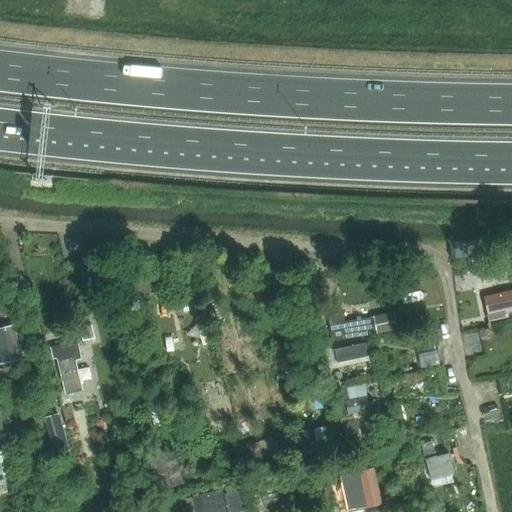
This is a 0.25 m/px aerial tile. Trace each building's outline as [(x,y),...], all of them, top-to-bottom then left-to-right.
[(483,240),(450,242),(451,258),(484,256),(483,240)] [(153,271),(131,276),(135,293),(157,288),(153,271)] [(507,313),(511,311),(511,290),(485,297),(484,297),(487,314),(489,314),(490,321),(491,321),(506,318),(506,313),(507,313)] [(345,311),(330,313),(333,340),(334,340),(349,337),(349,338),(379,333),(379,332),(399,328),(396,310),(375,315),(347,320),(345,311)] [(15,323),(0,327),(0,361),(1,364),(24,359),(21,347),(15,323)] [(92,324),(82,327),(85,339),(95,337),(92,324)] [(295,343),(317,340),(316,333),(294,336),(295,343)] [(80,339),(51,346),(54,359),(60,357),(69,394),(86,390),(78,358),(84,357),(80,339)] [(365,344),(336,350),(339,366),(369,360),(368,356),(365,344)] [(369,410),(367,397),(364,384),(348,388),(347,384),(346,384),(344,385),(336,386),(349,446),(350,446),(361,443),(354,413),(355,413),(369,410)] [(59,413),(44,418),(53,456),(69,452),(59,413)] [(336,424),(316,427),(321,452),(340,448),(336,424)] [(246,445),(249,453),(248,454),(253,470),(254,470),(283,460),(277,444),(276,444),(274,436),(247,445),(246,445)] [(174,452),(168,453),(166,445),(146,451),(149,459),(159,491),(160,491),(184,483),(174,452)] [(436,445),(426,447),(435,480),(453,475),(456,471),(457,468),(453,455),(443,457),(436,445)] [(382,505),(374,468),(341,475),(349,511),(382,505)] [(227,511),(224,489),(194,495),(197,511),(227,511)] [(240,493),(227,496),(229,511),(238,511),(244,511),(240,493)]
